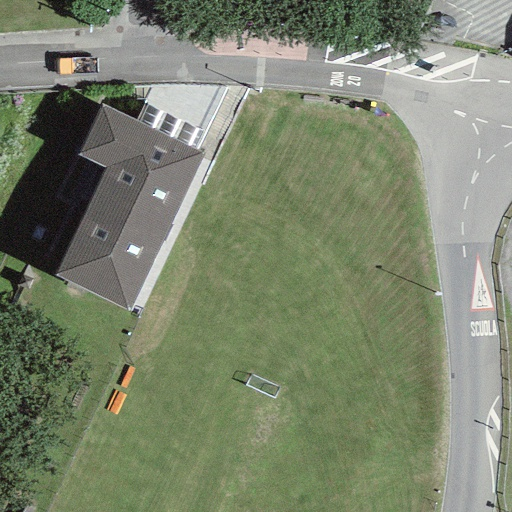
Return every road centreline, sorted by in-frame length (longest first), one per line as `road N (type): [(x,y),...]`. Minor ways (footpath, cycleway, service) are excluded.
road 1 (residential): [(0,64),(160,61),(387,79),(447,100),(508,148)]
road 2 (tertiary): [(508,148),(467,197),(461,238),(461,511)]
